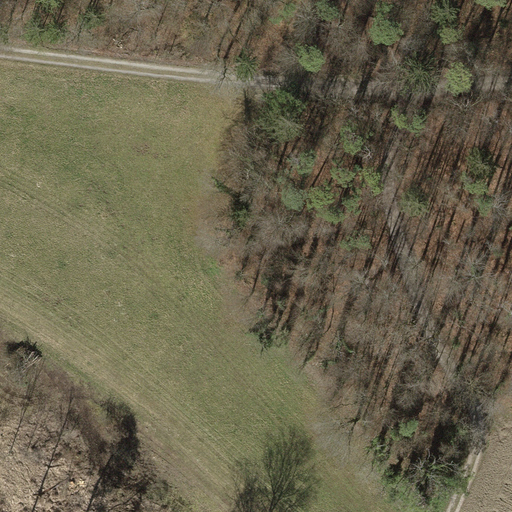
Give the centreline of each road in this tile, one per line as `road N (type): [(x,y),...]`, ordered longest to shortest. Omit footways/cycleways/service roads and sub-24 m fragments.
road 1 (track): [(0,50),(354,91),(416,95),(511,84)]
road 2 (track): [(416,95),(392,150),(389,211),(406,275),(485,427),(454,511)]
